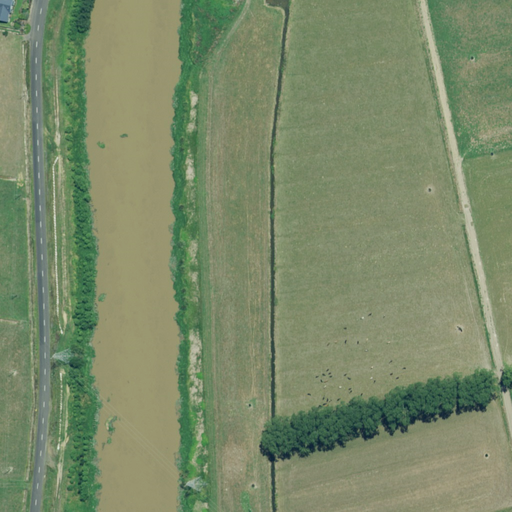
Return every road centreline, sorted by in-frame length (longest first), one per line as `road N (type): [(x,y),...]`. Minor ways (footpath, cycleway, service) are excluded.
road 1 (unclassified): [(33,511),(43,0)]
road 2 (track): [(457,149),(511,403)]
